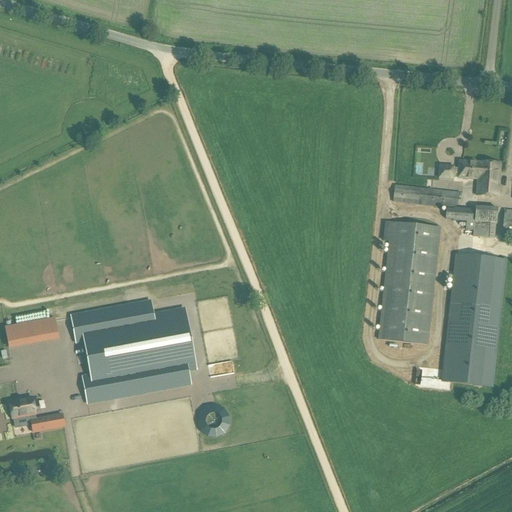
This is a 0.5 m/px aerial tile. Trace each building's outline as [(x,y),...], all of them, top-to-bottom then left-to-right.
[(498,151),(504,151),(505,140),(491,140),(491,149),(498,150),(498,151)] [(460,163),(458,178),(478,180),(479,163),(476,163),(474,161),(471,161),(470,162),(461,162),(460,163)] [(478,180),(477,196),(499,197),(501,164),(479,163),(478,180)] [(440,166),(439,178),(453,180),(454,167),(440,166)] [(395,185),(393,203),(446,209),(445,229),(473,231),(473,237),(495,239),(496,224),(497,224),(499,210),(476,208),(475,210),(458,209),(460,193),(395,185)] [(511,210),(505,210),(502,237),(511,237),(511,210)] [(389,243),(378,341),(427,346),(440,229),(385,223),(383,242),(389,243)] [(489,388),(503,261),(457,256),(443,383),(489,388)] [(195,370),(184,309),(153,315),(150,301),(70,316),(75,344),(83,342),(89,376),(82,377),(87,405),(190,385),(188,372),(195,370)] [(54,319),(5,328),(9,348),(58,338),(54,319)] [(35,414),(32,398),(9,402),(12,419),(30,415),(31,420),(30,420),(33,432),(64,426),(62,414),(36,419),(35,414)]
